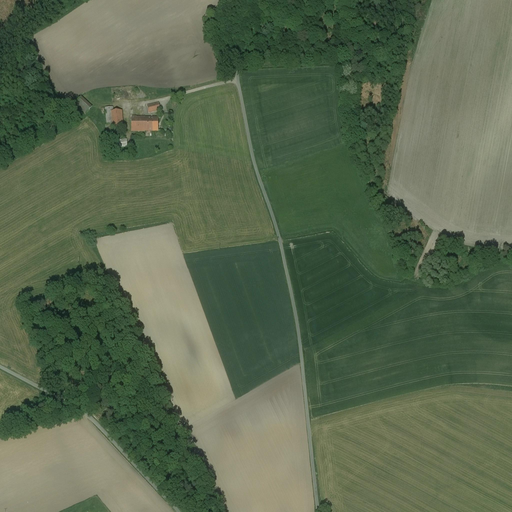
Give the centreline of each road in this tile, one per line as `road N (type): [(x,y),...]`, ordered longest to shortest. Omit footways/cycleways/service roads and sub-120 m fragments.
road 1 (unclassified): [(284,0),(246,52),(237,80),(295,312),(317,511)]
road 2 (unclassified): [(0,366),(78,408),(177,511)]
